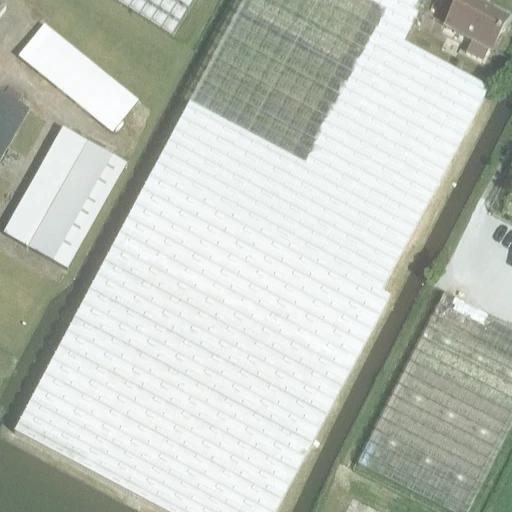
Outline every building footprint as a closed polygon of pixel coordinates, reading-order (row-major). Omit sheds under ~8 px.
[(402,47),(427,0),(244,0),(13,435),(157,511),(275,511),(388,300),(379,295),(488,92),(402,47)] [(196,0),(110,0),(172,39),(196,0)] [(493,13),(467,0),(458,0),(444,28),(490,53),(499,35),(503,33),(506,27),(505,23),(507,21),(504,19),(503,16),(497,12),(493,13)] [(111,137),(130,114),(37,37),(18,61),(111,137)] [(0,161),(28,112),(0,95),(0,161)] [(125,168),(61,132),(2,237),(66,272),(125,168)] [(469,511),(511,427),(511,329),(444,295),(356,467),(444,511),(469,511)]
